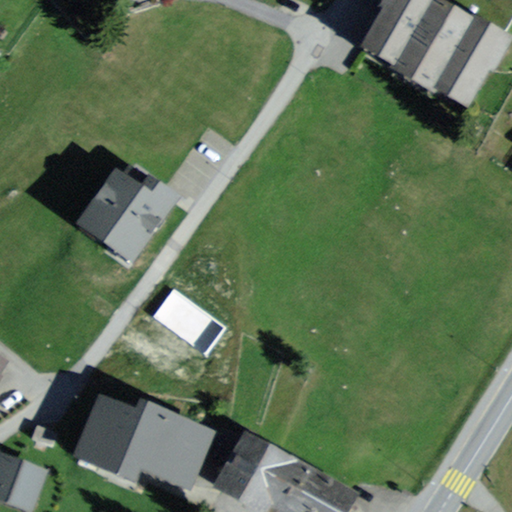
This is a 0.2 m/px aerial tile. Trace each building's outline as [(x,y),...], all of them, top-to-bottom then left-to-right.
[(511,44),(511,41),(443,0),(387,0),(359,47),(470,114),(511,44)] [(172,201),(127,169),(80,235),(125,267),(172,201)] [(82,394),(56,455),(126,484),(131,473),(185,496),(210,436),(123,400),(119,409),(82,394)] [(51,431),(34,424),(30,434),(47,441),(51,431)] [(339,511),(351,492),(232,425),(196,488),(238,511),(254,511),(257,508),(264,511),(339,511)] [(26,511),(42,471),(0,454),(0,506),(15,511),(26,511)]
